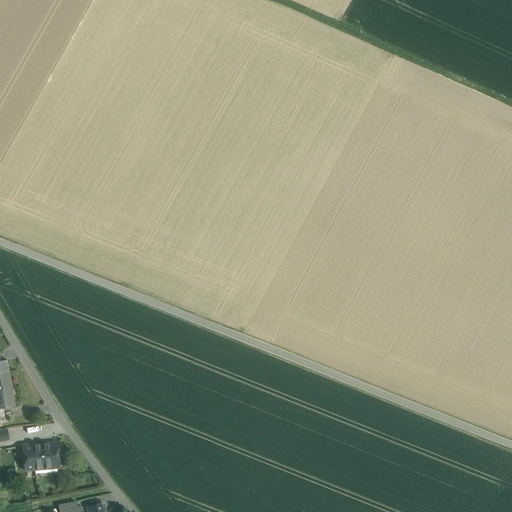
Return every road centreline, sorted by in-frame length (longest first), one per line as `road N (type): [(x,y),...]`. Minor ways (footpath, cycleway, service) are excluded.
road 1 (unclassified): [(511,445),(0,243)]
road 2 (track): [(282,0),(511,103)]
road 3 (unclassified): [(131,511),(53,409),(0,318)]
